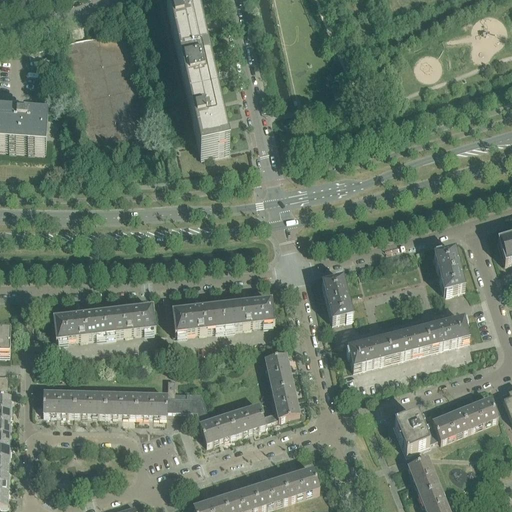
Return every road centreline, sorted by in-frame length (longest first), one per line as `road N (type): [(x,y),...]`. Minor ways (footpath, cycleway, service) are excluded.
road 1 (tertiary): [(0,240),(157,243),(283,226)]
road 2 (tertiary): [(277,204),(111,219),(0,217)]
road 3 (residential): [(31,291),(293,272)]
road 4 (tertiary): [(511,136),(277,204)]
road 5 (tertiary): [(283,226),(511,164)]
road 6 (residential): [(277,204),(230,0)]
road 7 (residential): [(327,428),(511,369)]
road 8 (residential): [(145,488),(327,428)]
road 9 (residential): [(293,272),(470,230)]
road 10 (residential): [(327,428),(293,272)]
road 11 (residential): [(145,488),(131,440),(29,438)]
road 12 (residential): [(31,291),(29,438)]
road 13 (residential): [(511,357),(470,230)]
